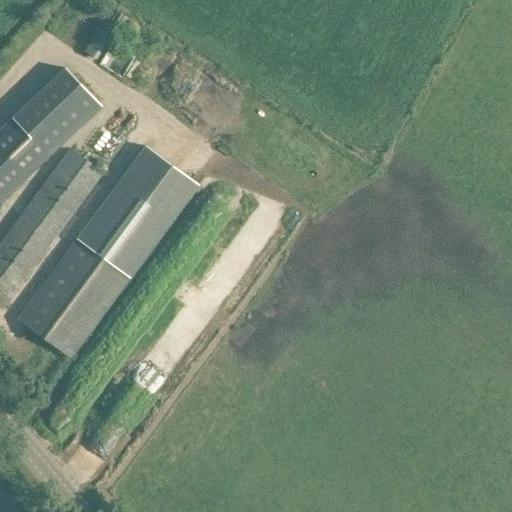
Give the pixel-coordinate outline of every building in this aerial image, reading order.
[(71,48),(83,57),(108,24),(96,15),(71,48)] [(66,69),(13,118),(0,131),(0,202),(49,156),(102,106),(66,69)] [(71,358),(83,342),(199,185),(146,146),(19,319),(71,358)] [(0,305),(3,308),(103,173),(71,149),(0,245),(0,305)] [(120,375),(84,434),(107,448),(145,386),(146,386),(156,370),(140,360),(129,380),(120,375)]
